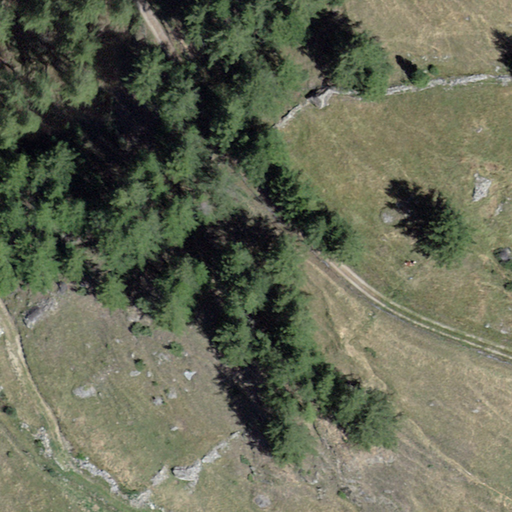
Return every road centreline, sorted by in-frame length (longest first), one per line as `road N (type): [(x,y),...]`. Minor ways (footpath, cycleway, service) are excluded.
road 1 (track): [(511,351),(394,306),(346,270),(216,115),(140,0)]
road 2 (track): [(167,511),(71,445),(37,402),(0,308)]
